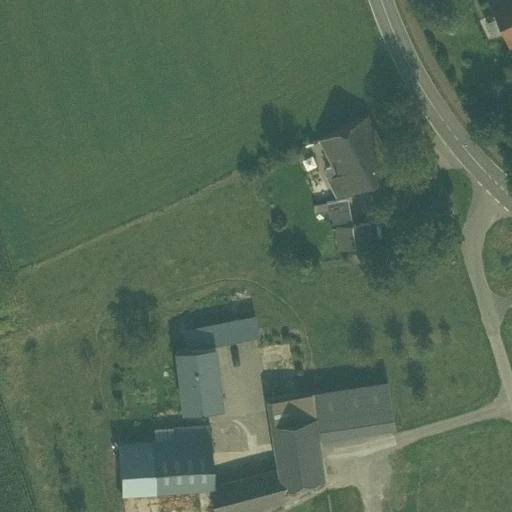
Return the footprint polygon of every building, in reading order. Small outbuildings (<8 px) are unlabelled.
[(511,0),(488,0),(508,44),(511,42),(511,0)] [(331,134),(352,182),(391,164),(382,144),(370,117),(331,134)] [(382,144),(391,164),(407,157),(398,137),(382,144)] [(333,195),(334,221),(356,219),(354,194),(333,195)] [(356,219),(358,250),(374,249),(372,218),(356,219)] [(182,331),(184,348),(214,344),(258,335),(255,315),(182,331)] [(176,349),(183,410),(219,406),(215,376),(218,373),(216,364),(214,344),(184,348),(176,349)] [(313,390),(320,436),(394,425),(393,416),(387,379),(313,390)] [(211,490),(214,511),(233,511),(283,499),(281,488),(324,477),(322,462),(320,446),(318,434),(311,390),(266,397),(273,443),(276,460),(277,468),(216,484),(211,490)] [(118,441),(122,493),(207,487),(214,480),(210,424),(173,426),(174,437),(156,439),(118,441)] [(155,428),(156,439),(174,437),(173,426),(155,428)]
